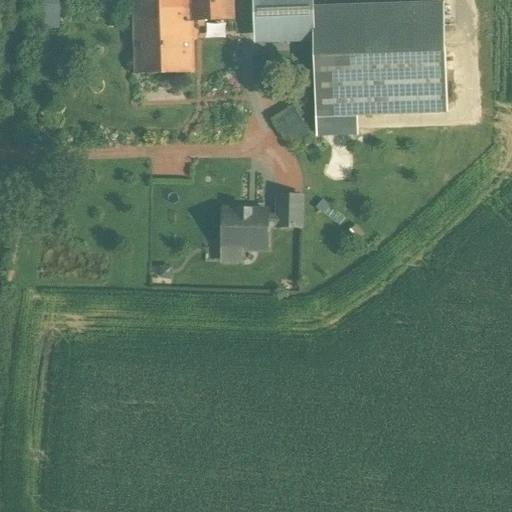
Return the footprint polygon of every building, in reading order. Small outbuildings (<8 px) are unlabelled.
[(233,0),(133,0),(134,24),(191,22),(234,20),(233,0)] [(311,0),(257,0),(256,3),(257,26),(273,41),(298,40),(313,24),(312,22),(312,21),(311,0)] [(443,5),(314,9),(318,108),(446,104),(444,28),(443,5)] [(191,22),(134,24),(135,58),(131,58),(132,65),(136,65),(136,75),(193,73),(191,22)] [(293,107),(273,120),(290,146),(310,132),(293,107)] [(278,197),(277,227),(301,228),(302,198),(278,197)] [(268,212),(224,211),(223,252),(241,252),(241,249),(267,249),(268,212)]
